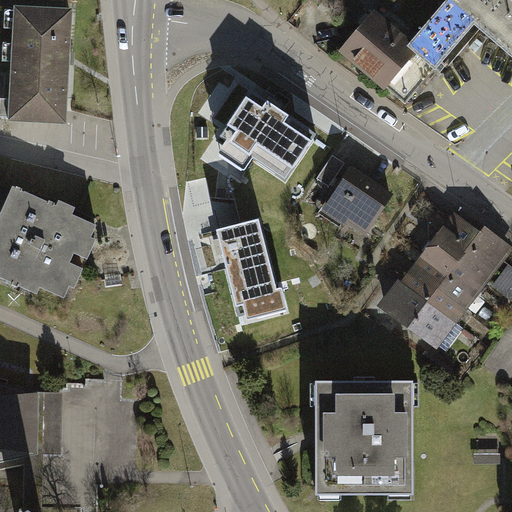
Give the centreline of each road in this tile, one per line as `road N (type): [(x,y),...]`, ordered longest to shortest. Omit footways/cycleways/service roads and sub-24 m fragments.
road 1 (tertiary): [(255,511),(163,271),(132,19)]
road 2 (tertiary): [(132,19),(229,30),(269,46),(511,215)]
